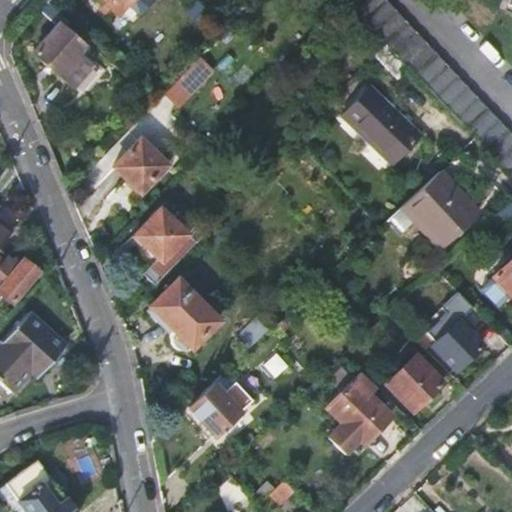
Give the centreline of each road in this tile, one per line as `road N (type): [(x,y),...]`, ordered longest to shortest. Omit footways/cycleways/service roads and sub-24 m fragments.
road 1 (residential): [(142,511),(110,353),(0,84)]
road 2 (residential): [(363,511),(511,373)]
